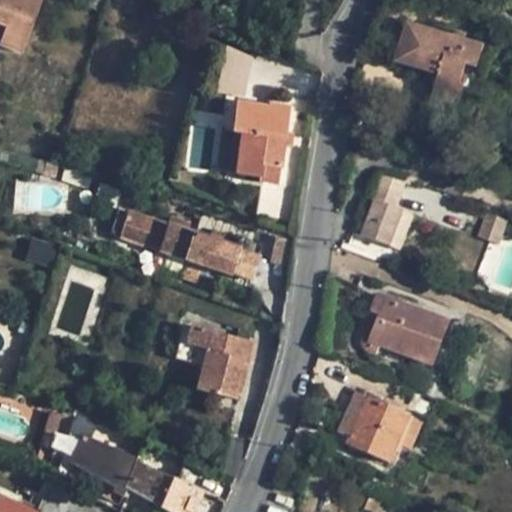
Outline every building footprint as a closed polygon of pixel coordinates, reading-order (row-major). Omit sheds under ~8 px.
[(0,0),(0,24),(5,26),(0,39),(0,44),(21,53),(40,0),(0,0)] [(89,0),(88,7),(101,12),(104,0),(89,0)] [(464,67),(471,43),(406,23),(395,63),(437,76),(432,93),(454,100),(464,67)] [(476,71),(483,47),(471,43),(464,67),(476,71)] [(454,100),(432,93),(430,100),(452,107),(454,100)] [(284,133),(287,108),(269,105),(268,108),(236,105),(233,132),(240,133),(236,173),(254,177),(256,164),(279,167),(282,146),(284,133)] [(240,133),(233,132),(227,172),(236,173),(240,133)] [(291,147),(292,135),(284,133),(282,146),(291,147)] [(46,162),(43,175),(56,177),(58,165),(46,162)] [(256,164),(254,177),(253,186),(276,189),(279,167),(256,164)] [(406,231),(411,216),(396,210),(406,181),(381,172),(371,201),(373,202),(361,236),(390,246),(397,228),(406,231)] [(241,247),(127,210),(118,238),(231,276),(232,274),(240,250),(241,247)] [(476,237),(487,241),(495,244),(503,220),(485,214),(476,237)] [(399,250),(406,231),(397,228),(390,246),(399,250)] [(240,250),(232,274),(251,280),(259,255),(240,250)] [(446,322),(378,296),(372,311),(381,314),(370,342),(379,345),(431,364),(446,322)] [(370,342),(381,314),(372,311),(360,344),(363,350),(368,353),(375,356),(379,345),(370,342)] [(196,389),(238,401),(253,342),(185,324),(177,358),(202,365),(196,389)] [(473,384),(483,356),(467,351),(457,378),(473,384)] [(431,379),(426,395),(437,399),(442,401),(448,386),(431,379)] [(370,455),(389,463),(400,437),(409,417),(355,394),(349,409),(360,414),(358,419),(346,414),(338,434),(350,439),(372,449),(370,455)] [(360,414),(349,409),(346,414),(358,419),(360,414)] [(413,443),(422,423),(409,417),(400,437),(413,443)] [(125,487),(133,492),(169,511),(192,511),(201,493),(135,463),(136,461),(82,437),(70,463),(122,491),(125,487)] [(370,455),(372,449),(350,439),(347,445),(370,455)] [(372,511),(374,511),(385,489),(374,484),(364,508),(372,511)] [(122,491),(120,496),(129,501),(133,492),(125,487),(122,491)] [(0,511),(35,511),(0,494),(0,511)]
